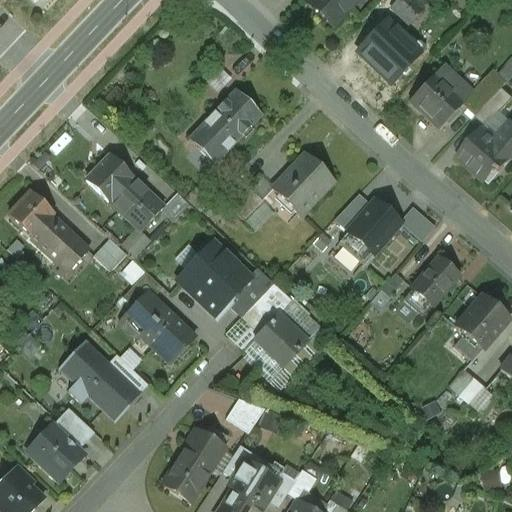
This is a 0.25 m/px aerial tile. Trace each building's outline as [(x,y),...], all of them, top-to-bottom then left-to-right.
[(312,0),(307,6),(331,30),(359,0),(312,0)] [(422,13),(408,0),(399,0),(390,10),(408,27),(422,13)] [(396,44),(383,32),(360,56),(388,83),(413,57),(397,42),(396,44)] [(502,75),(511,81),(511,80),(511,64),(511,63),(502,75)] [(470,95),(443,69),(433,79),(460,105),(470,95)] [(220,94),(234,81),(223,70),(209,83),(220,94)] [(470,95),(460,105),(462,107),(461,108),(474,120),(502,91),(506,86),(492,72),(470,95)] [(460,105),(433,79),(409,104),(438,131),(461,108),(462,107),(460,105)] [(502,91),(474,120),(485,130),(511,101),(511,99),(505,93),(502,91)] [(234,93),(187,143),(213,168),(260,118),(234,93)] [(511,159),(500,149),(480,132),(456,160),(485,185),(495,173),(499,176),(511,161),(511,159)] [(511,135),(500,149),(511,159),(511,161),(511,135)] [(304,157),(271,192),(299,219),(332,184),(304,157)] [(132,181),(108,159),(85,183),(108,205),(109,205),(131,181),(132,181)] [(163,210),(131,181),(109,205),(140,234),(163,210)] [(251,192),(232,213),(244,225),(263,204),(251,192)] [(29,195),(7,219),(31,241),(50,220),(53,217),(29,195)] [(397,226),(374,205),(349,234),(372,254),(397,226)] [(401,225),(423,244),(436,229),(415,210),(401,225)] [(50,220),(31,241),(53,262),(61,254),(61,255),(73,243),(74,242),(50,220)] [(109,242),(92,259),(109,275),(125,258),(109,242)] [(73,243),(61,255),(61,254),(53,262),(66,274),(85,253),(73,243)] [(212,245),(187,271),(188,272),(177,284),(199,305),(211,293),(225,307),(226,307),(250,281),(248,279),(212,245)] [(437,260),(410,292),(430,310),(458,278),(437,260)] [(123,274),(134,286),(146,273),(135,262),(123,274)] [(250,281),(226,307),(225,307),(239,321),(272,287),(256,271),(248,279),(250,281)] [(161,291),(145,276),(132,289),(148,305),(153,300),(161,291)] [(394,276),(379,293),(388,300),(402,283),(394,276)] [(272,287),(239,321),(257,337),(276,317),(290,303),(272,287)] [(148,305),(132,289),(121,301),(133,312),(120,326),(137,342),(140,338),(159,317),(154,312),(150,311),(153,300),(148,305)] [(508,322),(481,298),(454,330),(481,353),(508,322)] [(319,330),(290,303),(277,317),(305,344),(313,337),(319,330)] [(159,317),(140,338),(153,350),(152,351),(168,367),(193,341),(164,313),(159,317)] [(257,337),(256,339),(286,367),(305,344),(277,317),(276,317),(257,337)] [(257,337),(241,353),(271,381),(281,370),(282,371),(286,367),(256,339),(257,337)] [(84,344),(57,372),(58,374),(59,373),(73,387),(67,395),(80,407),(86,400),(113,425),(112,425),(114,427),(141,398),(140,396),(139,397),(107,366),(85,345),(86,345),(84,344)] [(147,389),(115,358),(107,366),(139,397),(140,396),(147,389)] [(511,361),(510,360),(499,373),(511,384),(511,361)] [(462,372),(448,388),(458,397),(472,381),(462,372)] [(472,381),(458,397),(467,406),(482,389),(472,381)] [(264,412),(237,402),(224,423),(247,437),(264,412)] [(77,422),(67,412),(56,424),(66,434),(77,422)] [(77,422),(66,434),(56,424),(51,429),(77,453),(93,436),(77,422)] [(51,429),(37,444),(41,448),(30,459),(58,485),(83,459),(77,453),(51,429)] [(194,433),(181,452),(183,453),(161,488),(189,506),(223,452),(194,433)] [(239,449),(221,476),(232,483),(243,465),(247,467),(253,458),(239,449)] [(232,483),(228,490),(232,493),(233,491),(262,509),(265,504),(277,486),(275,484),(247,467),(243,465),(232,483)] [(12,475),(0,488),(0,511),(32,511),(41,503),(12,475)] [(277,486),(265,504),(276,511),(294,484),(280,476),(275,484),(277,486)] [(260,511),(262,509),(233,491),(232,493),(220,511),(260,511)]
